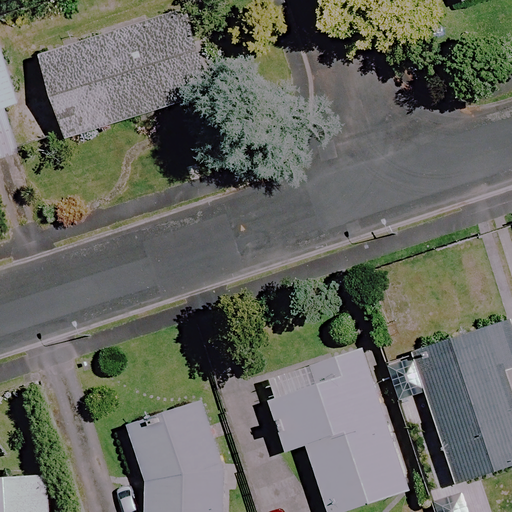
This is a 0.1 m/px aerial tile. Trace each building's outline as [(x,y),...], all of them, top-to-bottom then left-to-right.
[(213,96),(186,13),(40,59),(67,143),(213,96)] [(17,101),(0,54),(0,157),(17,151),(1,107),(17,101)] [(511,365),(511,361),(503,332),(415,359),(455,488),(511,470),(511,421),(496,370),(511,365)] [(353,511),(410,494),(366,354),(266,386),(288,456),(306,450),(326,511),(353,511)] [(221,511),(222,480),(201,408),(123,431),(144,490),(142,511),(221,511)] [(0,511),(52,511),(50,479),(0,481),(0,511)]
